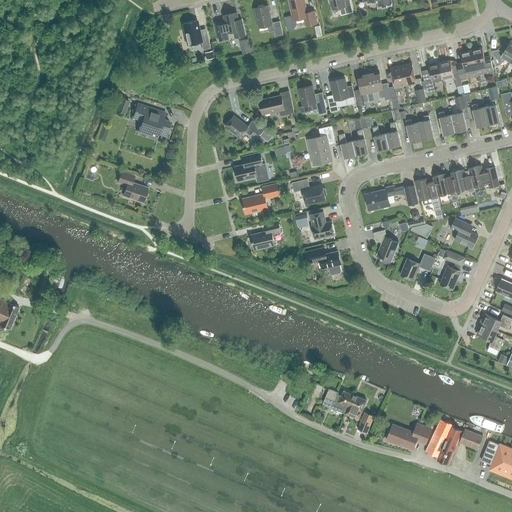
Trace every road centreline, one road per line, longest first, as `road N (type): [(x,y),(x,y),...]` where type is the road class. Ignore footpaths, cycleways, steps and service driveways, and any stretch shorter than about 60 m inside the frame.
road 1 (residential): [(511,208),(468,301),(447,311),(372,277),(347,195),(359,175),(511,138)]
road 2 (residential): [(188,238),(192,127),(207,94),(460,30),(496,6)]
road 3 (unclassified): [(511,495),(363,446),(272,401)]
